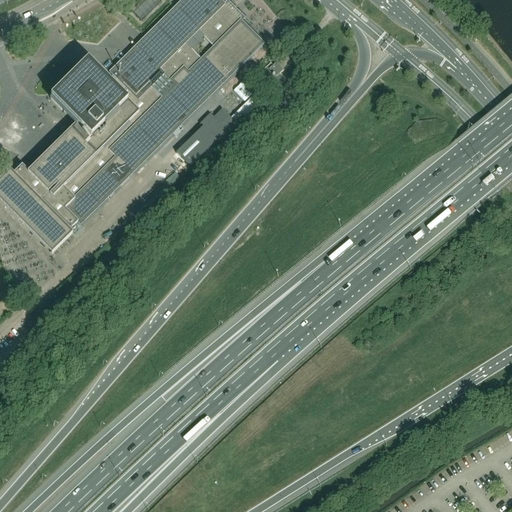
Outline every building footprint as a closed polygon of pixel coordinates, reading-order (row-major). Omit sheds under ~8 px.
[(80,227),(264,45),(241,23),(244,19),(227,2),(224,5),(218,0),(182,0),(108,74),(103,79),(87,62),(50,99),(61,111),(76,126),(32,169),(28,173),(22,167),(13,176),(9,172),(0,181),(0,203),(32,236),(52,256),(72,235),(80,227)] [(285,81),(280,75),(283,71),(276,64),(273,67),(270,64),(258,76),(272,92),(285,81)] [(258,94),(233,119),(240,126),(265,101),(258,94)] [(226,112),(216,121),(227,132),(229,134),(230,135),(240,126),(233,119),(226,112)] [(216,121),(214,118),(210,115),(199,125),(202,128),(216,142),(227,132),(216,121)] [(193,137),(176,154),(190,169),(207,152),(193,137)]
